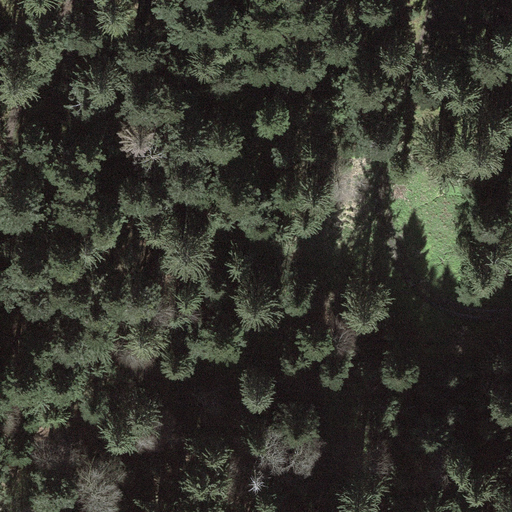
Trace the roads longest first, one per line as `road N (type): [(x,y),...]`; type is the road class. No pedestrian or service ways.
road 1 (track): [(423,0),(386,180),(390,236),(415,284),(464,315),(511,312)]
road 2 (track): [(0,144),(70,0)]
